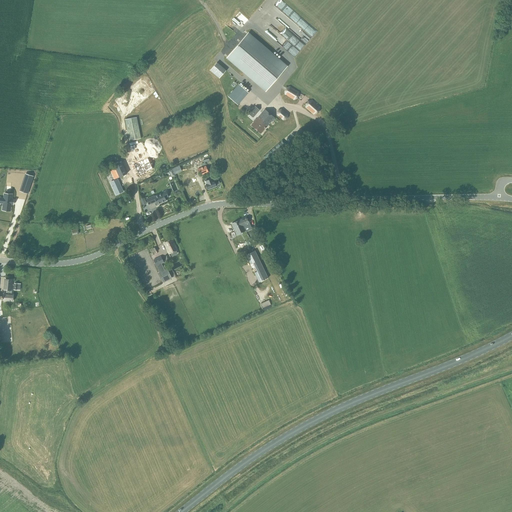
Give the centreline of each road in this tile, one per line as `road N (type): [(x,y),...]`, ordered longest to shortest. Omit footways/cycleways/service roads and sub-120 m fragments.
road 1 (tertiary): [(499,197),(230,203),(183,214),(71,262),(0,259)]
road 2 (primary): [(181,511),(308,423),(511,335)]
